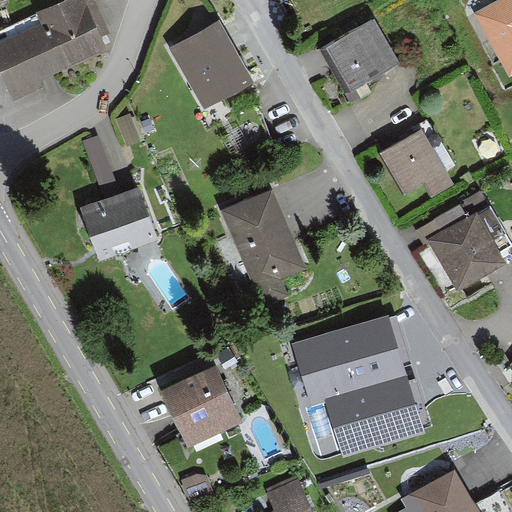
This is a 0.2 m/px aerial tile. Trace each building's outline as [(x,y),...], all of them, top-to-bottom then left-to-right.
[(38,0),(47,21),(0,41),(0,74),(10,99),(42,86),(35,69),(102,41),(84,0),(38,0)] [(511,0),(500,0),(477,13),(509,70),(511,68),(511,0)] [(375,14),(318,47),(343,90),(400,58),(375,14)] [(216,21),(175,45),(210,104),(251,80),(216,21)] [(128,141),(142,137),(135,111),(121,115),(128,141)] [(421,122),(376,148),(402,193),(423,180),(429,190),(452,176),(421,122)] [(140,181),(81,202),(100,255),(159,234),(140,181)] [(268,183),(211,210),(251,297),(284,282),(276,265),(300,254),(268,183)] [(477,208),(428,237),(457,286),(506,257),(477,208)] [(412,360),(396,309),(293,341),(312,403),(326,399),(344,455),(433,427),(417,374),(410,377),(405,362),(412,360)] [(211,366),(162,390),(186,439),(235,414),(211,366)] [(484,511),(454,463),(410,490),(422,511),(484,511)] [(284,511),(315,511),(301,481),(275,493),(284,511)]
